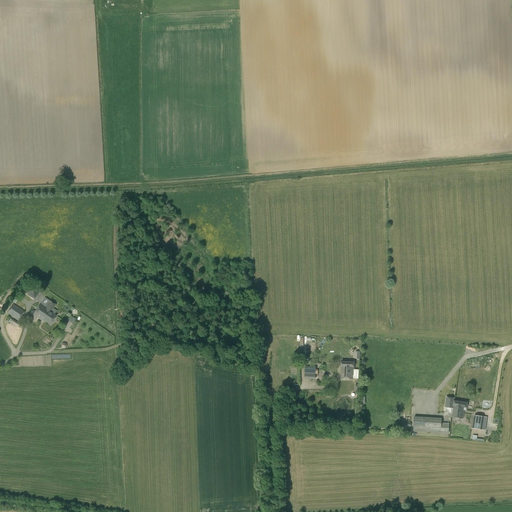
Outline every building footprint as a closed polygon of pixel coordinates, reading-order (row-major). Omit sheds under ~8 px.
[(39,298),(43,292),(31,284),(25,293),(28,294),(28,295),(34,299),(36,296),(39,298)] [(48,310),(51,312),(56,305),(45,297),(33,315),(43,321),(43,320),(46,316),(45,315),(48,310)] [(18,320),(23,311),(13,304),(7,313),(18,320)] [(56,316),(51,312),(48,310),(45,315),(46,316),(43,320),(50,325),(56,316)] [(15,327),(17,324),(10,319),(8,322),(15,327)] [(354,368),(354,362),(341,362),(341,367),(341,378),(352,379),(353,368),(354,368)] [(447,397),(445,407),(453,409),(454,401),(454,398),(447,397)] [(453,409),(451,417),(463,419),(464,410),(466,411),(466,408),(467,403),(454,401),(453,409)] [(483,417),(474,415),(472,428),(482,430),(483,417)] [(449,433),(449,423),(441,423),(441,418),(414,417),(413,431),(449,433)]
